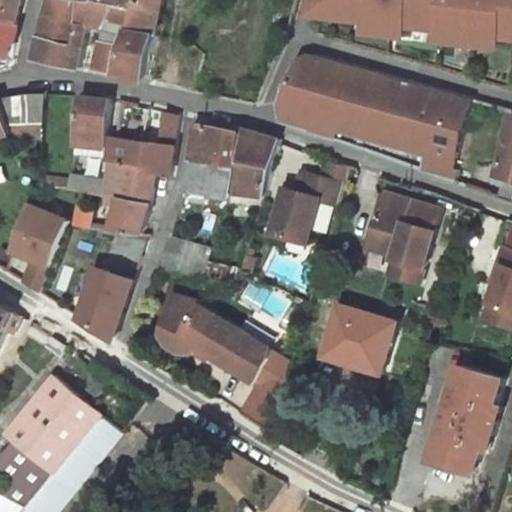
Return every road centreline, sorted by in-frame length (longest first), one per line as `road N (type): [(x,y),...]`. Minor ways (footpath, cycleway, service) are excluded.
road 1 (residential): [(118,359),(275,459),(386,511)]
road 2 (residential): [(118,359),(182,177),(194,104)]
road 3 (residential): [(511,208),(264,121)]
road 4 (residential): [(300,40),(511,96)]
road 5 (residential): [(194,104),(21,75)]
road 6 (unknown): [(181,399),(96,511)]
road 7 (residential): [(0,284),(118,359)]
